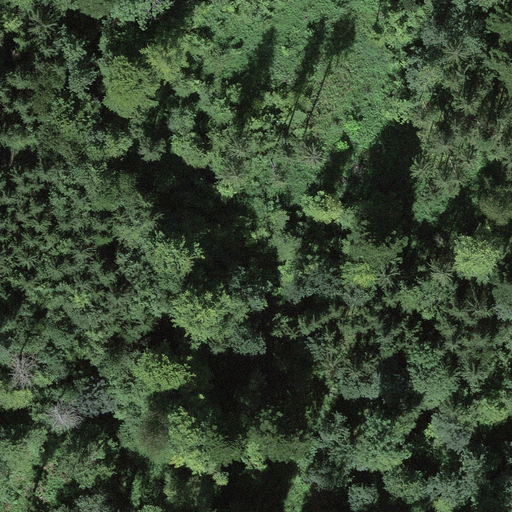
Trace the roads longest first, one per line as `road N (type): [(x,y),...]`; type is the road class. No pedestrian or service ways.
road 1 (track): [(0,254),(38,296),(89,330),(159,341),(171,332),(232,361),(340,393),(511,421)]
road 2 (track): [(171,332),(159,310),(111,97),(114,0)]
